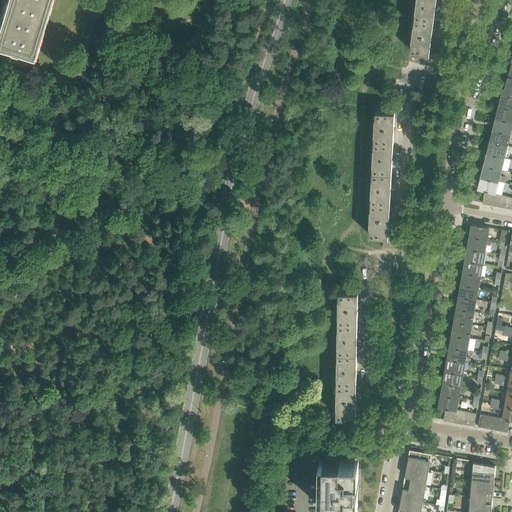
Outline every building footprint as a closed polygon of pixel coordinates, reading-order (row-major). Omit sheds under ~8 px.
[(0,0),(0,41),(30,50),(30,54),(34,54),(50,0),(0,0)] [(433,21),(435,0),(416,0),(414,18),(433,21)] [(411,50),(424,51),(429,52),(430,42),(433,21),(414,18),(410,49),(411,50)] [(503,88),(502,93),(511,95),(511,77),(508,76),(505,88),(503,88)] [(94,81),(88,99),(103,104),(108,85),(94,81)] [(511,95),(502,93),(501,96),(499,105),(511,107),(511,95)] [(511,107),(499,105),(496,116),(511,120),(511,107)] [(374,140),(393,141),(395,109),(375,108),(375,110),(374,140)] [(511,127),(511,120),(496,116),(493,128),(511,133),(511,127)] [(511,133),(493,128),(490,140),(508,145),(511,133)] [(391,172),(393,141),(374,140),(372,171),(391,172)] [(508,145),(490,140),(487,152),(505,156),(508,145)] [(505,156),(487,152),(484,164),(502,168),(505,156)] [(502,168),(484,164),(481,176),(504,181),(506,177),(500,175),(502,168)] [(371,203),(390,204),(391,172),(372,171),(371,203)] [(481,176),(478,188),(485,189),(490,191),(496,192),(501,194),(504,181),(481,176)] [(485,189),(482,203),(488,204),(490,191),(485,189)] [(488,204),(494,205),(496,192),(490,191),(488,204)] [(501,194),(496,192),(494,205),(500,206),(502,194),(501,194)] [(500,206),(506,207),(508,196),(502,194),(500,206)] [(388,235),(390,204),(371,203),(369,231),(369,234),(372,234),(383,235),(383,234),(388,235)] [(471,225),(469,235),(487,239),(489,226),(482,225),(482,224),(479,224),(478,224),(472,223),(471,225)] [(507,242),(509,230),(502,229),(499,240),(500,241),(507,242)] [(469,235),(467,248),(484,251),(485,244),(489,245),(490,239),(487,239),(469,235)] [(467,248),(465,260),(482,263),(484,251),(467,248)] [(465,260),(463,272),(480,275),(482,263),(465,260)] [(463,272),(461,284),(477,287),(480,275),(463,272)] [(461,284),(458,297),(475,300),(477,287),(461,284)] [(338,321),(357,322),(358,290),(339,290),(338,321)] [(458,297),(456,309),(473,312),(475,300),(458,297)] [(456,309),(454,321),(471,324),(473,312),(456,309)] [(501,325),(502,317),(498,316),(496,328),(511,331),(511,326),(505,325),(501,325)] [(357,353),(357,322),(338,321),(338,353),(357,353)] [(454,321),(452,333),(469,336),(471,324),(454,321)] [(452,333),(450,345),(467,348),(474,349),(476,338),(469,337),(469,336),(452,333)] [(450,345),(447,358),(465,361),(469,361),(470,356),(465,355),(467,348),(450,345)] [(337,384),(356,384),(357,353),(338,353),(337,384)] [(447,358),(445,370),(462,373),(465,361),(447,358)] [(495,373),(495,378),(511,381),(511,368),(510,368),(508,376),(495,373)] [(445,370),(443,382),(460,385),(465,386),(466,381),(461,380),(462,373),(445,370)] [(505,393),(506,393),(511,393),(511,381),(495,378),(494,383),(505,385),(505,386),(507,386),(505,393)] [(443,382),(441,394),(458,397),(460,385),(443,382)] [(356,415),(356,384),(337,384),(336,415),(356,415)] [(511,406),(511,393),(506,393),(505,393),(503,404),(499,403),(500,399),(491,397),(490,402),(511,406)] [(441,394),(439,406),(446,407),(452,408),(456,409),(458,397),(441,394)] [(502,417),(510,418),(511,418),(511,406),(490,402),(489,407),(502,409),(501,417),(502,417)] [(443,419),(449,420),(452,408),(446,407),(443,419)] [(449,420),(455,422),(458,409),(457,409),(452,408),(449,420)] [(455,422),(461,423),(464,410),(458,409),(455,422)] [(461,423),(468,424),(470,411),(464,410),(461,423)] [(470,411),(468,424),(474,425),(476,412),(470,411)] [(510,418),(502,417),(501,417),(498,429),(507,431),(510,418)] [(409,449),(407,465),(429,469),(432,453),(410,449),(409,449)] [(340,506),(340,505),(358,505),(358,487),(355,487),(355,477),(358,477),(358,459),(341,459),(341,457),(324,457),(319,457),(318,505),(323,505),(323,506),(340,506)] [(495,464),(473,460),(471,479),(494,481),(495,464)] [(429,469),(407,465),(404,481),(426,485),(429,469)] [(494,481),(471,479),(470,495),(493,497),(494,481)] [(423,501),(426,485),(404,481),(401,497),(423,501)] [(491,511),(493,497),(470,495),(469,511),(473,511),(491,511)] [(420,511),(423,501),(401,497),(398,511),(420,511)]
